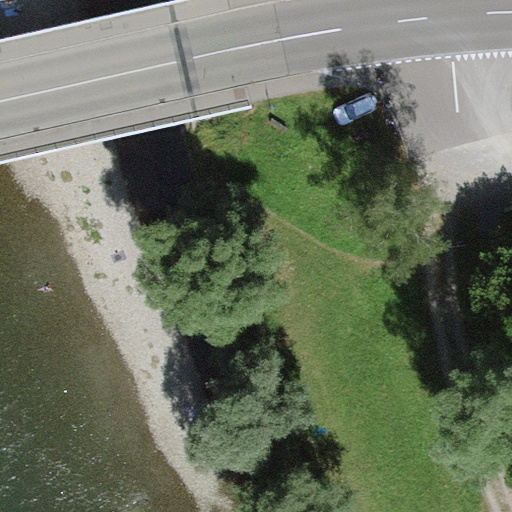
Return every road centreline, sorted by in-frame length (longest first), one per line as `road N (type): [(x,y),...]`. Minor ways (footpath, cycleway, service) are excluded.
road 1 (tertiary): [(0,102),(371,24),(511,12)]
road 2 (track): [(459,208),(439,326),(511,511)]
